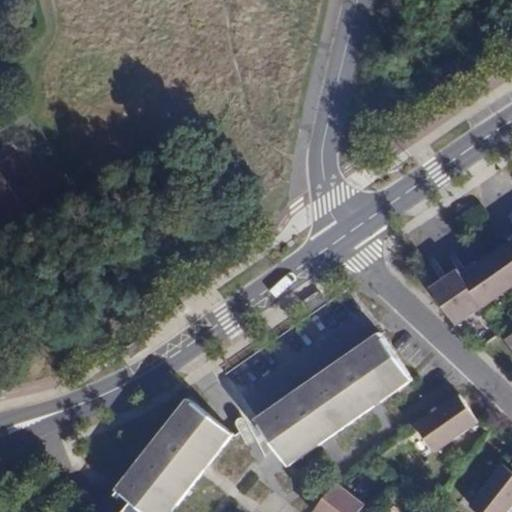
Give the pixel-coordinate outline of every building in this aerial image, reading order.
[(460,267),(431,287),(457,324),(485,305),(511,286),(511,240),(464,274),(460,267)] [(380,334),(254,418),(285,464),(411,380),(380,334)] [(457,396),(416,425),(436,453),(477,424),(457,396)] [(188,399),(116,489),(145,511),(168,511),(231,434),(188,399)] [(507,511),(511,507),(511,472),(504,466),(471,506),(479,511),(507,511)] [(372,511),(337,484),(314,511),(372,511)]
